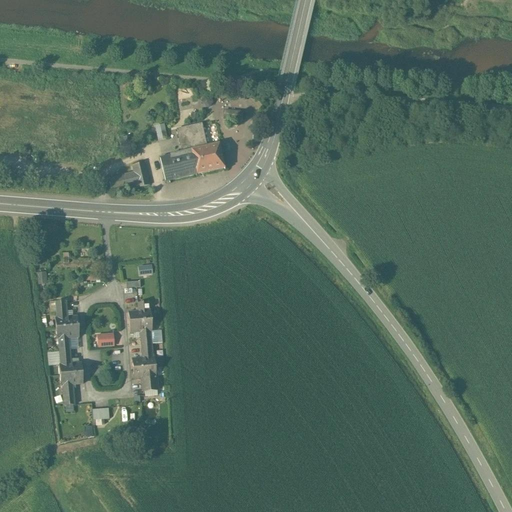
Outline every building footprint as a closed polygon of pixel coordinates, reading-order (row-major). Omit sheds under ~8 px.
[(156,140),(164,139),(163,125),(155,125),(156,140)] [(202,126),(177,131),(182,154),(161,158),(167,183),(198,176),(226,170),(220,145),(207,148),(202,126)] [(143,164),(132,167),(133,174),(137,189),(149,187),(143,164)] [(133,174),(108,180),(111,193),(128,189),(129,192),(137,189),(133,174)] [(138,277),(152,275),(150,266),(137,268),(138,277)] [(35,273),(36,285),(46,285),(45,273),(35,273)] [(65,303),(54,304),(56,320),(54,320),(55,331),(77,329),(76,318),(66,319),(65,303)] [(147,304),(137,305),(138,313),(127,314),(128,325),(150,323),(149,312),(148,313),(147,304)] [(150,323),(128,325),(129,335),(139,334),(140,342),(150,342),(150,333),(151,333),(150,323)] [(77,329),(55,331),(56,341),(58,341),(58,349),(69,348),(68,340),(78,339),(77,329)] [(112,334),(95,335),(96,348),(113,347),(112,334)] [(150,342),(140,342),(141,352),(151,351),(150,342)] [(69,348),(58,349),(59,359),(70,358),(69,348)] [(151,351),(141,352),(142,360),(131,361),(132,371),(154,369),(153,359),(152,359),(151,351)] [(70,358),(59,359),(60,367),(58,367),(59,377),(81,375),(80,365),(70,366),(70,358)] [(154,369),(132,371),(133,382),(143,381),(144,389),(154,388),(154,380),(155,380),(154,369)] [(81,375),(59,377),(60,388),(62,388),(63,408),(74,407),(72,387),(82,386),(81,375)] [(84,438),(92,438),(92,427),(84,427),(84,438)]
